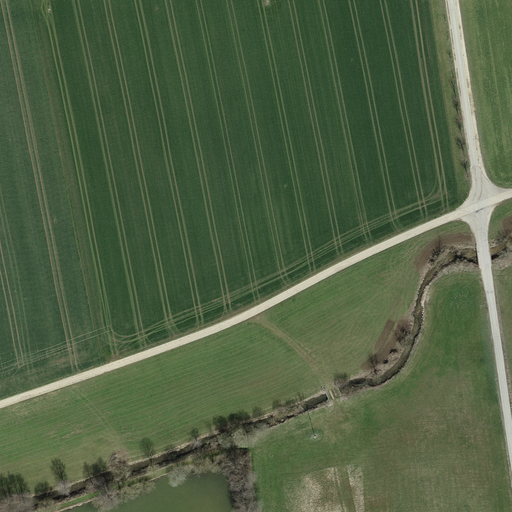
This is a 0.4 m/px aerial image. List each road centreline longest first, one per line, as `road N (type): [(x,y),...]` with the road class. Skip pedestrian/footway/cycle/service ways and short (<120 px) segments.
road 1 (track): [(0,404),(226,324),(351,259),(511,195)]
road 2 (track): [(450,0),(511,464)]
road 3 (track): [(247,313),(300,351),(334,406),(247,457),(255,511)]
